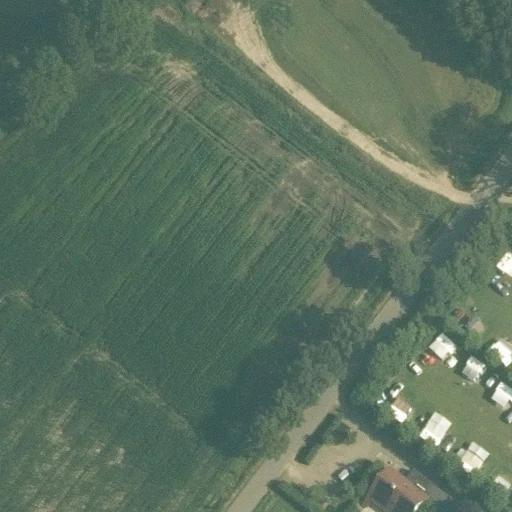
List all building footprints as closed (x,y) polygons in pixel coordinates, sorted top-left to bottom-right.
[(459,328),(475,341),(487,325),(471,313),(459,328)] [(505,363),(511,353),(511,347),(505,342),(495,356),(505,363)] [(450,452),(457,432),(448,429),(441,448),(450,452)] [(478,474),(484,462),(472,456),(466,467),(478,474)] [(444,511),(452,502),(432,487),(416,474),(407,485),(390,473),(369,500),(384,511),(418,511),(425,504),(434,511),(444,511)] [(505,496),(510,486),(496,478),(490,489),(505,496)] [(485,511),(472,501),(463,511),(485,511)]
